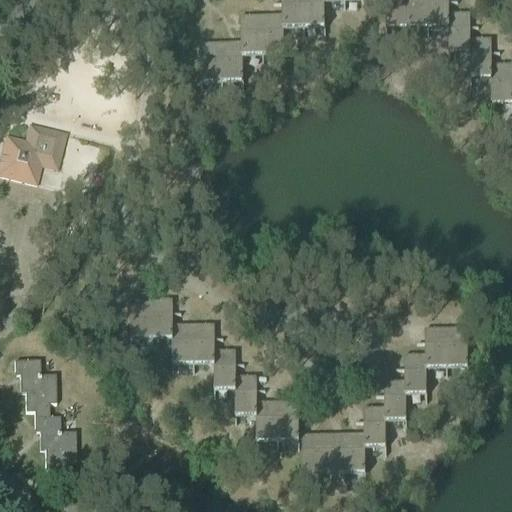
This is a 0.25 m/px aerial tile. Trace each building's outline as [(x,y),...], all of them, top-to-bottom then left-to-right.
[(281,8),(281,18),(282,33),(283,33),(303,32),(303,40),(301,0),(280,0),(281,7),(273,7),(273,8),(281,8)] [(322,0),(301,0),(303,40),(304,40),(304,32),(323,31),(324,39),(325,39),(324,5),(322,5),(322,0)] [(322,0),(322,5),(324,5),(343,5),(343,12),(344,12),(343,0),(322,0)] [(365,0),(343,0),(344,12),(345,12),(344,5),(364,4),(364,12),(365,12),(365,0)] [(406,40),(407,40),(405,0),(384,0),(385,40),(386,40),(386,32),(406,32),(406,40)] [(427,39),(426,0),(405,0),(407,40),(407,32),(427,32),(427,39)] [(428,32),(448,31),(449,31),(448,17),(448,6),(457,6),(457,5),(448,5),(447,0),(426,0),(427,39),(428,39),(428,32)] [(449,57),(469,57),(470,57),(470,42),(469,32),(478,32),(478,31),(469,31),(469,16),(448,17),(449,31),(448,31),(448,65),(449,65),(449,57)] [(281,18),(261,19),(263,67),(263,59),(282,59),(283,66),(284,66),(283,33),(282,33),(281,18)] [(240,19),(240,45),(241,60),(242,60),(262,59),(262,67),(263,67),(261,19),(240,19)] [(470,83),(490,83),(491,82),(491,68),(491,57),(499,57),(499,56),(491,56),(490,42),(470,42),(470,57),(469,57),(469,91),(471,90),(470,83)] [(240,45),(220,46),(222,94),(222,87),(242,86),(242,94),(243,94),(242,60),(241,60),(240,45)] [(222,94),(220,46),(199,47),(200,95),(201,95),(201,87),(221,87),(221,94),(222,94)] [(492,109),(511,108),(511,77),(511,67),(491,68),(491,82),(490,83),(491,116),(492,116),(492,109)] [(56,172),(64,136),(29,129),(25,144),(6,140),(1,160),(0,162),(0,180),(15,184),(36,190),(40,169),(56,172)] [(41,265),(53,218),(32,213),(25,239),(11,235),(6,256),(32,263),(41,265)] [(152,343),(172,343),(173,343),(172,328),(172,318),(180,318),(180,317),(172,317),(172,302),(151,303),(151,351),(152,351),(152,343)] [(151,351),(151,303),(129,303),(130,351),(131,351),(131,344),(151,343),(151,351)] [(193,377),(193,328),(172,328),(173,343),(172,343),(172,377),(173,377),(173,369),(193,369),(193,377)] [(194,369),(213,369),(214,369),(214,354),(214,344),(222,343),(222,342),(214,343),(214,328),(193,328),(193,377),(194,376),(194,369)] [(467,331),(445,332),(446,380),(447,380),(447,372),(466,372),(467,380),(468,380),(467,331)] [(424,348),(424,358),(425,373),(426,373),(446,372),(446,380),(445,332),(424,332),(424,347),(416,347),(416,348),(424,348)] [(215,395),(234,394),(235,394),(235,380),(235,369),(243,369),(243,368),(235,368),(235,354),(214,354),(214,369),(213,369),(214,402),(215,402),(215,395)] [(404,374),(404,384),(404,399),(405,399),(425,399),(425,406),(426,406),(426,373),(425,373),(424,358),(404,358),(404,373),(396,373),(396,374),(404,374)] [(33,417),(33,422),(48,422),(48,409),(55,409),(54,379),(39,380),(39,364),(13,365),(14,380),(18,380),(19,397),(24,397),(24,417),(33,417)] [(236,420),(256,420),(257,420),(256,405),(256,395),(265,395),(265,394),(256,394),(256,379),(235,380),(235,394),(234,394),(235,428),(236,428),(236,420)] [(383,400),(384,411),(384,425),(385,425),(405,425),(405,433),(406,433),(405,399),(404,399),(404,384),(383,385),(383,399),(375,399),(375,400),(383,400)] [(257,420),(256,420),(256,454),(257,454),(257,446),(277,446),(277,454),(277,405),(256,405),(257,420)] [(298,405),(277,405),(277,454),(278,454),(278,446),(298,446),(298,453),(299,453),(298,405)] [(363,427),(363,437),(364,452),(365,452),(384,451),(385,459),(386,459),(385,425),(384,425),(384,411),(363,411),(363,426),(355,426),(355,427),(363,427)] [(48,422),(33,422),(33,437),(38,437),(39,454),(44,454),(44,474),(53,474),(53,480),(68,480),(68,466),(75,466),(74,437),(59,437),(59,422),(48,422)] [(323,486),(322,437),(301,438),(302,486),(303,486),(303,478),(322,478),(322,486),(323,486)] [(343,437),(322,437),(323,486),(323,478),(343,478),(343,486),(344,486),(343,437)] [(363,437),(343,437),(344,486),(344,478),(364,478),(364,485),(365,485),(365,452),(364,452),(363,437)]
